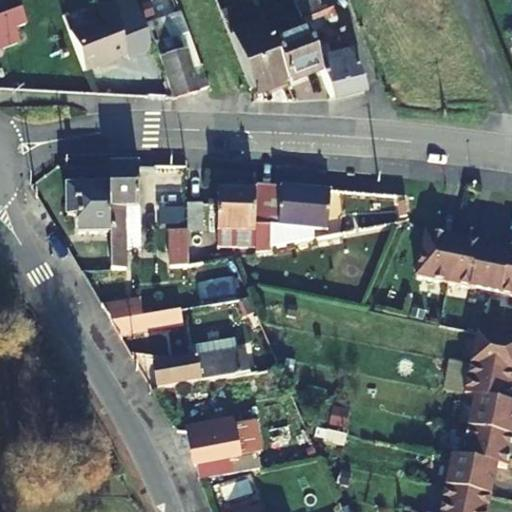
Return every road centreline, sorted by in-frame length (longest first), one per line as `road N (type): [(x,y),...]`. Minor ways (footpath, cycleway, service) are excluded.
road 1 (residential): [(2,152),(100,133),(187,130),(326,135),(511,156)]
road 2 (residential): [(0,212),(126,421),(169,511)]
road 3 (unknown): [(509,155),(502,96),(465,0)]
road 4 (unknown): [(362,138),(331,0)]
